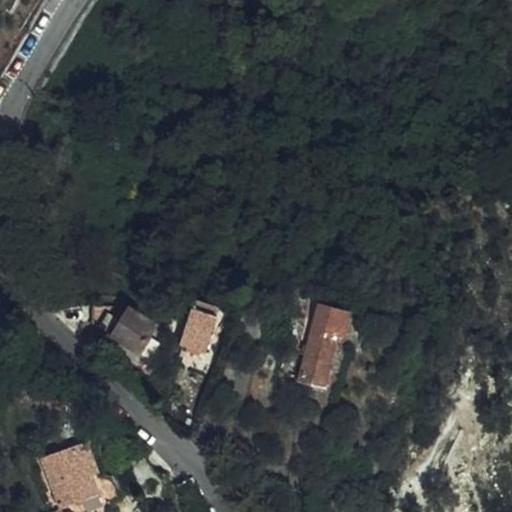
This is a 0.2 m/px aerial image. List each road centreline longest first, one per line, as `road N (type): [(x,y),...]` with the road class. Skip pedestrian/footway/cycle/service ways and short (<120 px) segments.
road 1 (tertiary): [(0,270),(173,445),(227,511)]
road 2 (tertiary): [(74,0),(16,88),(0,130)]
